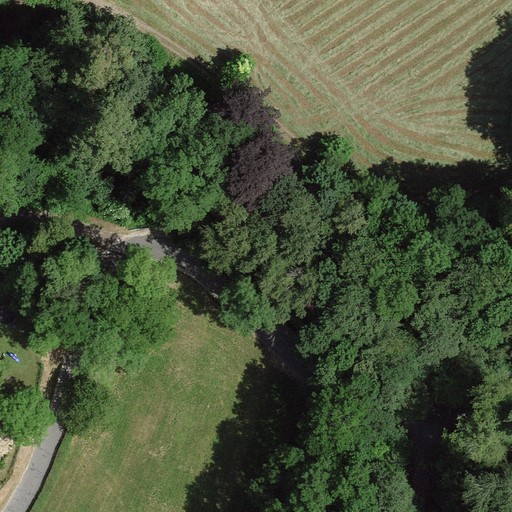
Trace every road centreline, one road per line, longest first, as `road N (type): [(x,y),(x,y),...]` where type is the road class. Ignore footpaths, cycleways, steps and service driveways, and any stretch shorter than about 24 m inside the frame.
road 1 (track): [(103,0),(367,189),(429,203),(511,183)]
road 2 (unclassified): [(511,395),(426,411),(353,396),(330,387),(169,250),(114,250)]
road 3 (unclassified): [(114,250),(40,463),(14,511)]
road 4 (unclassified): [(0,214),(33,215),(114,250)]
